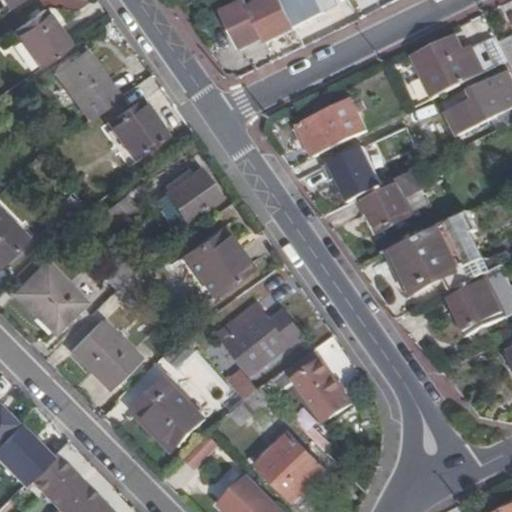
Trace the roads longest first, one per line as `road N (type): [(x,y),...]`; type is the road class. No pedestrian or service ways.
road 1 (residential): [(437,477),(407,386),(221,118)]
road 2 (residential): [(221,118),(460,0)]
road 3 (residential): [(0,348),(164,511)]
road 4 (residential): [(221,118),(136,0)]
